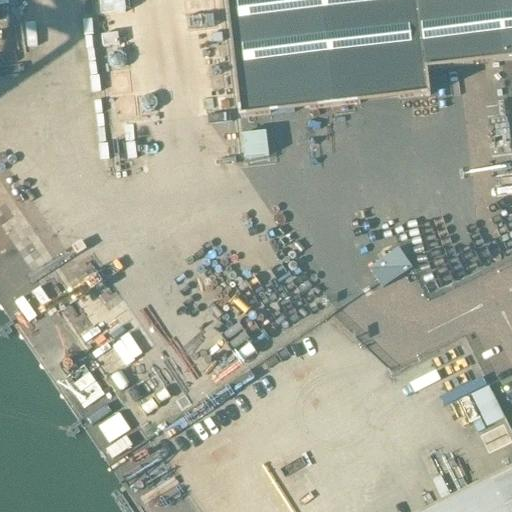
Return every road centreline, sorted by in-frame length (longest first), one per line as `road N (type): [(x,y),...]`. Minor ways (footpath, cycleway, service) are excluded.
road 1 (unknown): [(189,185),(151,191),(92,165),(38,73)]
road 2 (unclassified): [(496,297),(412,338),(358,295)]
